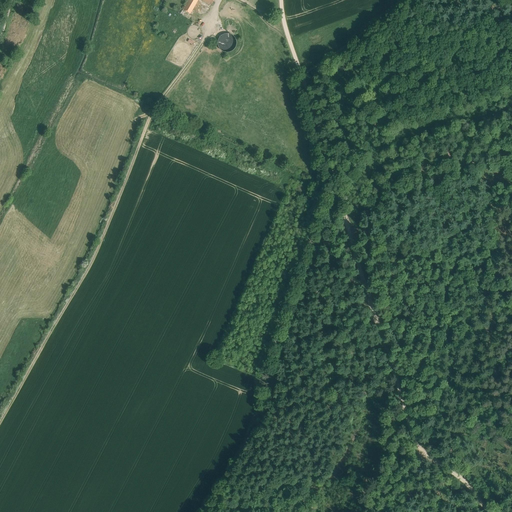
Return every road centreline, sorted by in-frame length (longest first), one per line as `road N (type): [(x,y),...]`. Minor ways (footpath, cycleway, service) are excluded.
road 1 (track): [(280,0),(346,218),(397,442),(415,459)]
road 2 (track): [(219,0),(208,35),(150,118),(97,252),(0,425)]
road 3 (track): [(346,218),(499,250),(415,459)]
road 4 (track): [(232,511),(280,413),(316,297),(325,290),(364,300)]
road 5 (track): [(301,78),(407,0)]
